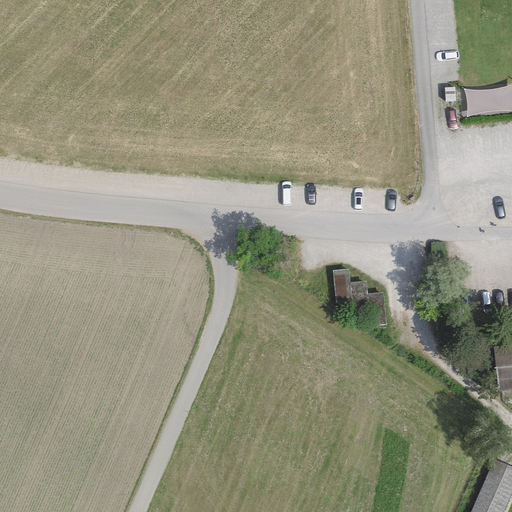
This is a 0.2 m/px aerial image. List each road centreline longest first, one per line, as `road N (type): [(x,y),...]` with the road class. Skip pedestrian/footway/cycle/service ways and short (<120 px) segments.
road 1 (unclassified): [(137,511),(225,293),(222,254),(203,206)]
road 2 (residential): [(203,206),(511,230)]
road 3 (residential): [(0,187),(203,206)]
